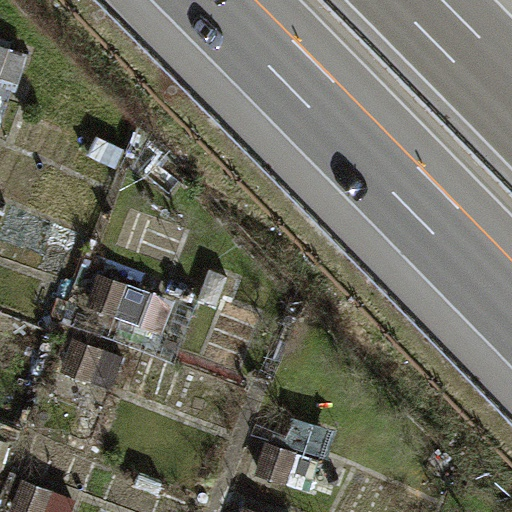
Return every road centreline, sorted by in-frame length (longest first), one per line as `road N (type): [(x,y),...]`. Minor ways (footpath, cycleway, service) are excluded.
road 1 (motorway): [(205,0),(511,314)]
road 2 (motorway): [(511,99),(414,0)]
